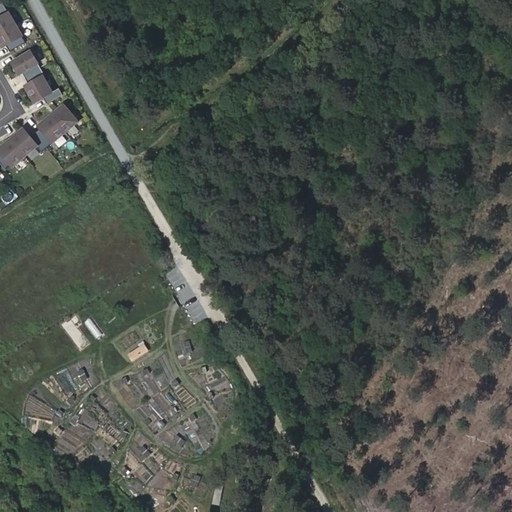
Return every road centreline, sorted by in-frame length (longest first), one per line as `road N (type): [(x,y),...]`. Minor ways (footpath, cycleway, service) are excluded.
road 1 (track): [(37,0),(328,511)]
road 2 (track): [(357,0),(324,34),(132,170)]
